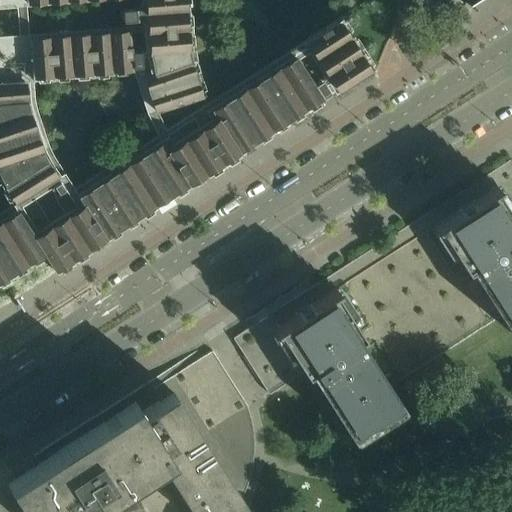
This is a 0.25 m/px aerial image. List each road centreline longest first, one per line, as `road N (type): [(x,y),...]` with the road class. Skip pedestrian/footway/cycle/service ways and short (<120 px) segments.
road 1 (tertiary): [(0,427),(511,93)]
road 2 (tertiary): [(511,46),(0,370)]
